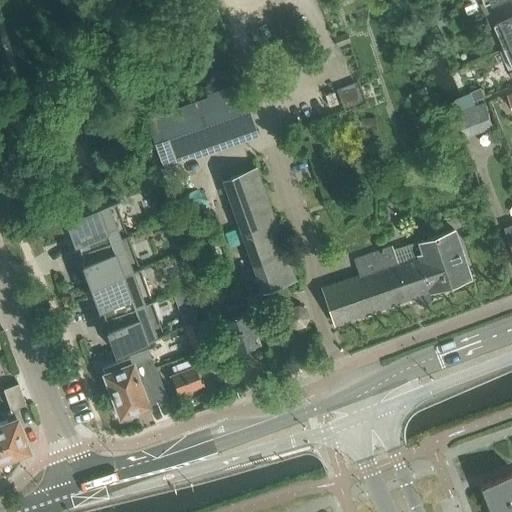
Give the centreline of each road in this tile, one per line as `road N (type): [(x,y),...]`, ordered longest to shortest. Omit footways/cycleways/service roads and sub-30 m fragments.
road 1 (unclassified): [(77,493),(0,284)]
road 2 (tertiary): [(359,392),(207,458)]
road 3 (tertiary): [(511,329),(359,392)]
road 4 (tertiary): [(207,458),(225,462),(352,422)]
road 5 (tertiary): [(383,411),(511,358)]
road 6 (tertiary): [(207,458),(77,493)]
